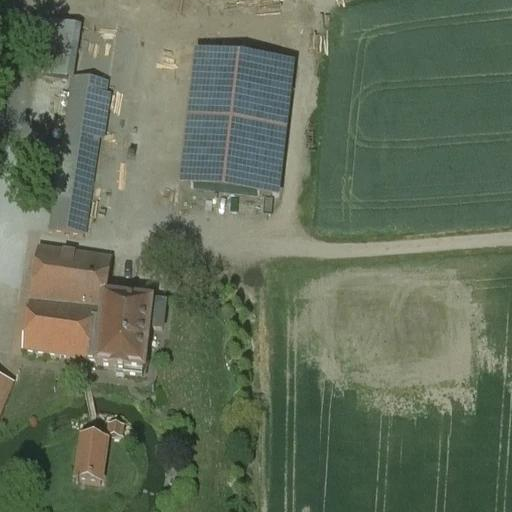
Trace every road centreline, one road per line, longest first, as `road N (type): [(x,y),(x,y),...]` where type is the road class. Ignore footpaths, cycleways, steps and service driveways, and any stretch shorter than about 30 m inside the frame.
road 1 (track): [(122,250),(159,18),(292,0)]
road 2 (track): [(511,240),(292,253)]
